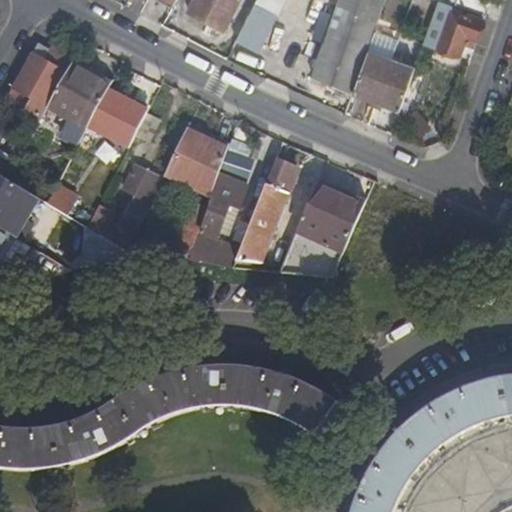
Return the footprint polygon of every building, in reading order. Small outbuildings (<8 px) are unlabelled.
[(104,0),(124,11),(129,0),(104,0)] [(194,0),(190,9),(226,29),(240,0),(194,0)] [(256,58),(271,28),(280,0),(256,0),(232,47),(256,58)] [(280,0),(271,28),(285,0),(280,0)] [(338,0),(313,74),(352,90),(377,19),(379,20),(386,0),(338,0)] [(461,53),(464,43),(468,33),(478,37),(485,18),(453,7),(454,3),(444,0),(439,0),(425,41),(461,53)] [(444,0),(454,3),(486,15),(491,0),(490,0),(444,0)] [(398,41),(375,33),(369,49),(392,58),(398,41)] [(468,33),(464,43),(475,47),(478,37),(468,33)] [(27,108),(42,117),(48,107),(59,89),(57,88),(66,72),(68,73),(75,61),(76,59),(54,46),(46,58),(35,52),(6,99),(24,110),(27,108)] [(354,91),(401,109),(416,66),(392,58),(369,49),(354,91)] [(115,78),(77,57),(76,59),(75,61),(113,82),(115,78)] [(113,82),(75,61),(68,73),(59,89),(48,107),(72,121),(63,136),(79,145),(90,124),(111,86),(113,82)] [(90,124),(130,146),(149,108),(111,86),(90,124)] [(137,135),(149,141),(162,118),(149,112),(137,135)] [(0,150),(0,174),(7,179),(40,122),(32,117),(25,123),(6,154),(0,150)] [(166,175),(211,197),(219,176),(228,149),(188,130),(166,175)] [(228,165),(250,170),(256,145),(234,140),(228,165)] [(299,170),(277,161),(240,255),(238,260),(262,263),(299,170)] [(115,235),(104,228),(100,236),(128,253),(139,230),(137,229),(159,185),(161,185),(164,179),(135,165),(126,188),(135,193),(115,235)] [(0,228),(12,235),(26,210),(35,196),(7,179),(0,174),(0,228)] [(247,186),(219,176),(211,197),(207,209),(195,243),(190,257),(189,260),(201,262),(236,265),(238,260),(240,255),(214,252),(219,242),(216,240),(219,230),(230,233),(247,186)] [(367,200),(322,181),(280,275),(295,277),(309,279),(332,280),(339,264),(367,200)] [(77,197),(57,186),(47,203),(67,215),(77,197)] [(177,237),(195,243),(207,209),(189,203),(177,237)] [(100,236),(104,228),(112,213),(99,206),(87,228),(100,236)] [(26,210),(12,235),(18,239),(33,215),(26,210)] [(381,255),(396,259),(405,224),(388,220),(389,215),(374,211),(367,243),(383,246),(381,255)] [(484,232),(450,221),(439,253),(436,252),(430,264),(444,268),(448,251),(453,252),(457,239),(480,247),(484,232)] [(0,228),(0,254),(12,235),(0,228)] [(0,269),(18,239),(12,235),(0,254),(0,269)] [(195,243),(177,237),(173,251),(190,257),(195,243)] [(0,468),(6,469),(19,470),(31,470),(43,469),(58,468),(70,466),(81,462),(92,459),(103,454),(117,447),(129,440),(147,429),(155,423),(163,419),(175,415),(186,411),(194,409),(206,408),(217,407),(225,407),(235,407),(244,408),(252,410),(269,414),(276,416),(298,426),(311,434),(314,436),(338,403),(325,396),(312,389),(292,379),(282,376),(271,372),(262,370),(253,369),(229,367),(216,366),(202,367),(187,370),(178,372),(158,379),(151,381),(142,385),(133,390),(126,394),(116,401),(97,413),(88,418),(71,424),(56,428),(44,430),(34,431),(24,431),(12,430),(2,428),(0,427),(0,468)] [(395,511),(398,506),(409,486),(414,478),(427,463),(437,454),(447,445),(464,434),(473,429),(486,424),(496,421),(510,418),(511,418),(511,376),(511,377),(499,379),(488,381),(477,384),(466,388),(457,392),(446,397),(433,405),(425,411),(417,416),(410,423),(399,433),(390,443),(383,452),(376,462),(370,472),(364,484),(358,497),(354,509),(353,511),(395,511)]
